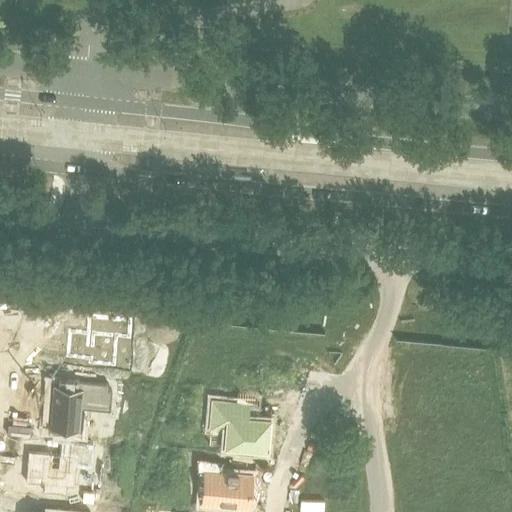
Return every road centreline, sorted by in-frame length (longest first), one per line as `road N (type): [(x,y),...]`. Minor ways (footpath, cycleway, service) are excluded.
road 1 (primary): [(77,169),(511,212)]
road 2 (primary): [(511,156),(84,103)]
road 3 (unclassified): [(511,112),(87,72)]
road 4 (unclassified): [(71,226),(394,257)]
road 5 (residential): [(354,388),(329,391),(310,405),(270,511)]
road 6 (residential): [(394,257),(387,317),(354,388)]
road 7 (residential): [(380,511),(354,388)]
